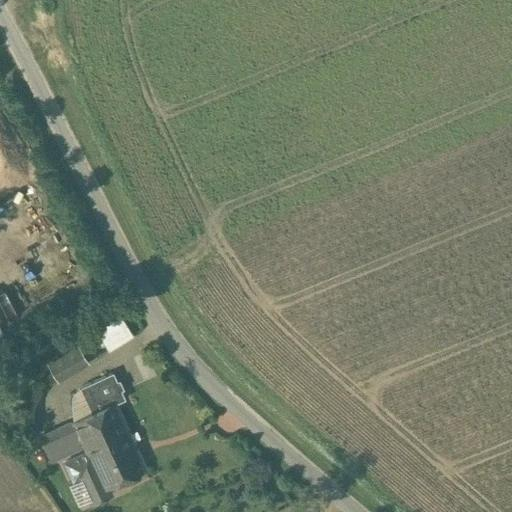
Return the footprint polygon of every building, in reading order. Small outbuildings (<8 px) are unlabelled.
[(81,347),(53,362),(64,381),(92,366),(81,347)] [(112,372),(79,386),(79,387),(85,385),(96,409),(113,401),(113,403),(124,398),(112,372)] [(85,385),(79,387),(74,391),(71,397),(73,418),(74,420),(96,409),(85,385)] [(113,403),(113,401),(96,409),(74,420),(72,420),(86,450),(103,486),(105,485),(143,467),(113,403)] [(68,422),(41,435),(51,458),(78,445),(68,422)] [(86,450),(63,461),(72,481),(80,478),(91,501),(109,493),(105,485),(103,486),(86,450)]
